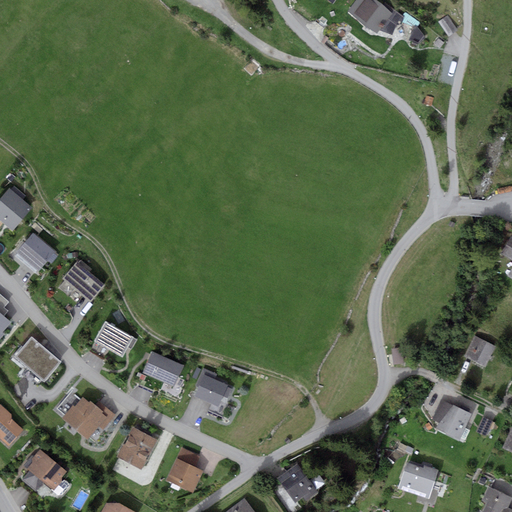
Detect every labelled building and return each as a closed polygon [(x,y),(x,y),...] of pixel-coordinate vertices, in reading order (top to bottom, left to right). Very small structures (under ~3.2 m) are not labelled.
[(392,14),(374,0),(356,0),(348,12),(377,34),(392,14)] [(447,21),(440,25),(448,39),(456,35),(447,21)] [(410,45),(420,49),(424,36),(413,33),(410,45)] [(11,189),(9,188),(0,198),(0,219),(13,230),(32,207),(23,200),(26,196),(14,186),(11,189)] [(58,255),(32,233),(16,252),(39,271),(47,260),(51,264),(58,255)] [(511,259),(511,268),(507,276),(511,279),(511,236),(501,253),(511,259)] [(105,285),(77,261),(62,279),(90,303),(105,285)] [(9,302),(0,294),(0,339),(5,334),(3,332),(11,322),(4,316),(8,311),(4,307),(9,302)] [(136,340),(106,322),(95,341),(122,357),(128,347),(131,349),(136,340)] [(495,346),(474,336),(464,357),(485,367),(495,346)] [(61,362),(32,337),(15,357),(45,382),(61,362)] [(402,348),(392,349),(393,365),(404,364),(402,348)] [(184,365),(152,352),(143,373),(174,387),(184,365)] [(218,374),(203,368),(199,378),(202,379),(195,396),(219,407),(223,396),(228,398),(232,389),(227,387),(228,385),(215,380),(218,374)] [(89,402),(83,397),(75,407),(73,405),(62,418),(87,440),(99,426),(103,430),(116,415),(99,401),(95,405),(90,401),(89,402)] [(472,413),(441,399),(431,420),(438,423),(435,429),(459,440),(472,413)] [(0,430),(0,431),(0,432),(0,438),(9,447),(24,430),(12,419),(11,415),(0,404),(0,430)] [(493,422),(483,417),(476,432),(487,437),(493,422)] [(511,426),(503,449),(511,452),(511,426)] [(157,440),(133,427),(117,456),(141,469),(157,440)] [(200,456),(182,447),(166,480),(193,493),(204,471),(195,467),(200,456)] [(67,471),(43,451),(28,469),(52,489),(67,471)] [(407,462),(398,488),(429,498),(438,470),(424,466),(424,468),(407,462)] [(298,464),(278,478),(296,503),(303,498),(306,501),(318,493),(298,464)] [(511,511),(511,509),(508,508),(511,498),(511,497),(488,487),(482,500),(486,502),(482,511),(511,511)] [(226,511),(255,511),(245,498),(226,511)] [(135,511),(119,503),(107,503),(101,511),(135,511)]
